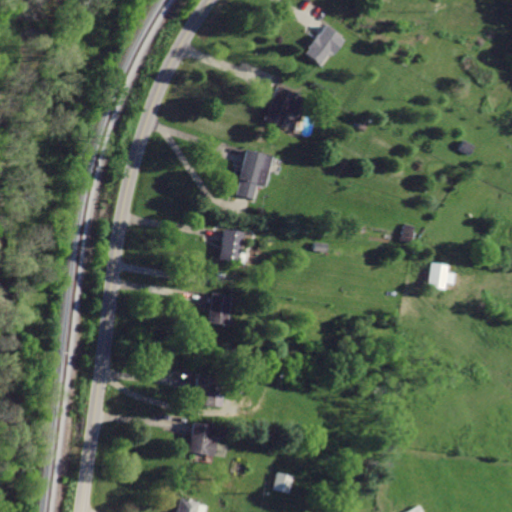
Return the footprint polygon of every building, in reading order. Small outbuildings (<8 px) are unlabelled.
[(325,25),(321,29),(317,35),(315,33),(305,46),(307,47),(302,53),(318,66),(329,52),(331,54),(343,40),(325,25)] [(274,87),(262,120),(280,126),(292,94),(282,90),(274,87)] [(244,149),(243,154),(236,179),(239,179),(234,196),(252,201),(256,186),(262,188),(271,157),(244,149)] [(399,240),(410,243),(415,225),(404,222),(399,240)] [(222,227),(221,232),(216,260),(237,264),(242,230),(222,227)] [(454,272),(447,271),(447,264),(430,262),(427,286),(444,288),(444,282),(453,283),(454,272)] [(210,293),(210,297),(206,324),(228,327),(232,296),(210,293)] [(196,377),(196,383),(194,405),(216,406),(217,379),(196,377)] [(191,421),(191,427),(187,452),(212,455),(214,440),(210,439),(212,424),(191,421)] [(275,470),(271,489),(288,493),(292,474),(275,470)] [(177,497),(174,511),(205,511),(206,506),(198,505),(199,500),(177,497)]
